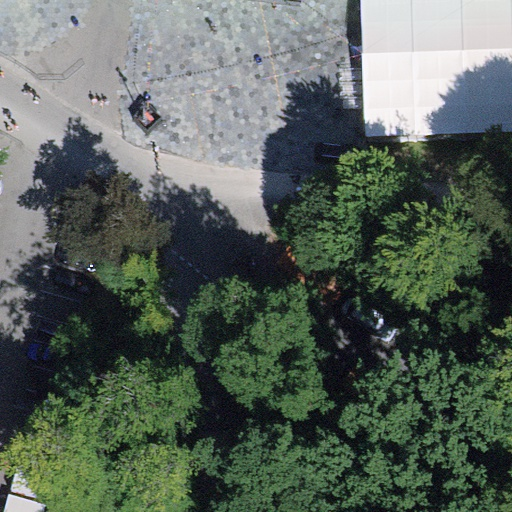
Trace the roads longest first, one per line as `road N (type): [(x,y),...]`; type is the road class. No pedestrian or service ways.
road 1 (unclassified): [(230,236),(511,461)]
road 2 (track): [(171,197),(260,181),(511,199)]
road 3 (residential): [(171,197),(182,372),(212,511)]
road 4 (residential): [(0,95),(171,197)]
road 5 (track): [(42,120),(108,0)]
